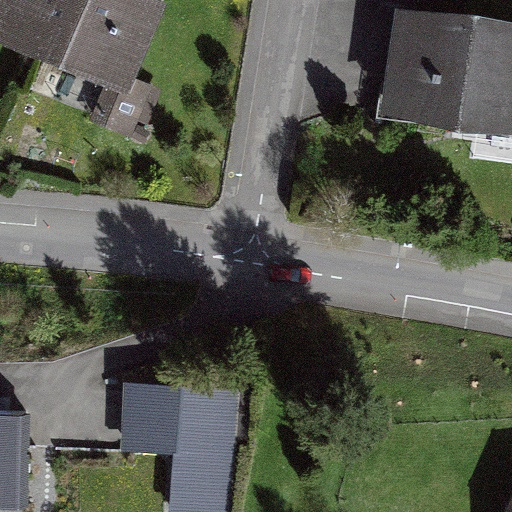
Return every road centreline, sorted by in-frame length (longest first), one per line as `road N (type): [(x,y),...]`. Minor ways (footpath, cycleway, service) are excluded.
road 1 (residential): [(257,261),(298,0)]
road 2 (residential): [(511,308),(257,261)]
road 3 (residential): [(257,261),(0,235)]
